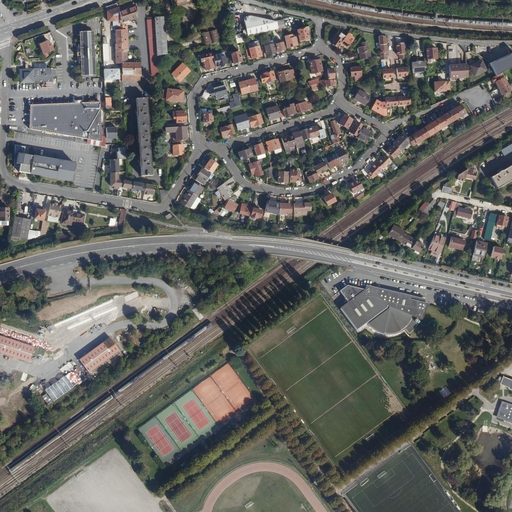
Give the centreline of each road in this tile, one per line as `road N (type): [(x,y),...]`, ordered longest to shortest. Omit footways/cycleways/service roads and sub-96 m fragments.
road 1 (secondary): [(0,277),(123,250),(235,247),(308,255),(511,301)]
road 2 (secondary): [(511,294),(317,250),(212,239),(122,243),(0,269)]
road 3 (unclassified): [(93,198),(4,177),(0,40)]
road 4 (residential): [(218,148),(243,182),(312,191),(362,162),(387,129)]
road 5 (residential): [(320,19),(511,44)]
road 6 (residential): [(202,146),(192,99),(206,79),(319,48)]
road 7 (residential): [(339,101),(329,112),(218,148)]
